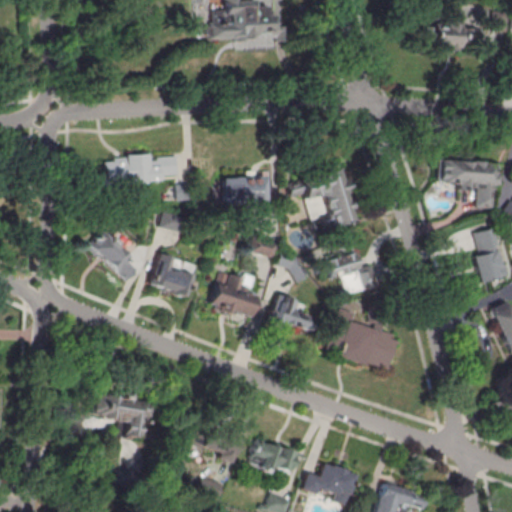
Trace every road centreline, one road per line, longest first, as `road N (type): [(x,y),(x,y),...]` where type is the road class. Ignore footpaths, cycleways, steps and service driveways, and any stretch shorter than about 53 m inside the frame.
road 1 (residential): [(469,511),(395,202),(332,0)]
road 2 (residential): [(55,303),(511,466)]
road 3 (residential): [(74,113),(250,104),(511,116)]
road 4 (residential): [(26,511),(43,313),(30,293)]
road 5 (residential): [(55,303),(41,277),(51,134),(74,113)]
road 6 (residential): [(45,0),(51,97),(36,118)]
